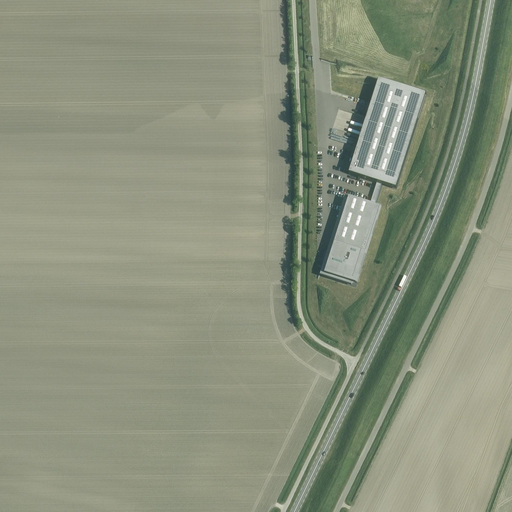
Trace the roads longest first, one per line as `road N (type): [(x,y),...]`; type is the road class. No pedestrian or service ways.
road 1 (primary): [(293,511),(450,174),(489,0)]
road 2 (unclassified): [(338,511),(460,263),(511,108)]
road 3 (unclassified): [(354,363),(313,338),(300,310),(292,0)]
road 4 (residential): [(319,267),(313,0)]
road 5 (unclassified): [(354,363),(282,511)]
